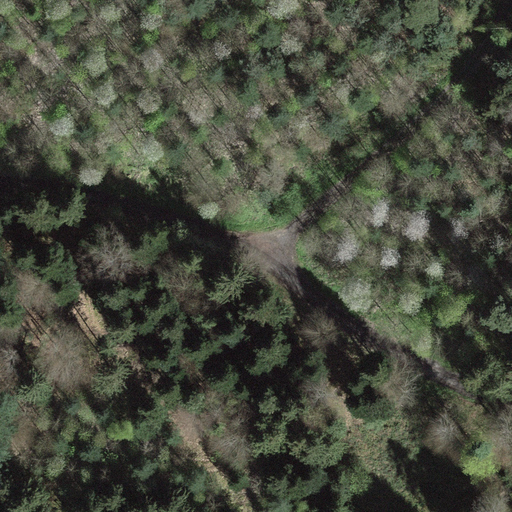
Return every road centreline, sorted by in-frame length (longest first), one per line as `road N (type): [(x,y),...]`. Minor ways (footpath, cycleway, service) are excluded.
road 1 (track): [(0,182),(37,182),(160,211),(264,261),(319,308),(511,395)]
road 2 (track): [(509,0),(466,75),(319,202),(264,261)]
